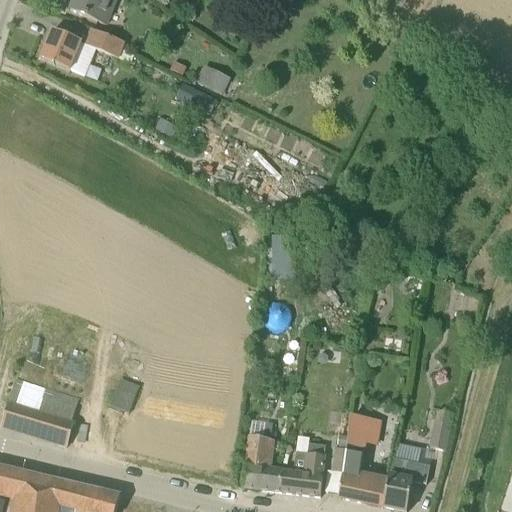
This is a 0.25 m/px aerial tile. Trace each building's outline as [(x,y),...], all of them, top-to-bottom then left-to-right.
[(75,0),(71,13),(106,27),(116,0),(75,0)] [(123,52),(126,46),(91,31),(85,47),(84,48),(96,53),(130,66),(134,57),(123,52)] [(81,45),(52,33),(40,62),(69,73),(70,72),(86,79),(96,53),(84,48),(85,47),(81,45)] [(186,70),(173,65),(170,72),(182,78),(186,70)] [(221,96),(229,80),(211,72),(203,88),(221,96)] [(217,103),(183,86),(176,101),(210,118),(217,103)] [(290,102),(312,110),(318,94),(295,86),(290,102)] [(364,261),(370,243),(348,236),(342,254),(364,261)] [(274,285),(295,285),(287,240),(272,241),(274,285)] [(86,382),(94,359),(72,351),(64,374),(86,382)] [(112,409),(131,416),(141,387),(122,380),(112,409)] [(9,398),(0,423),(0,434),(68,457),(80,422),(9,398)] [(446,455),(453,417),(437,414),(429,450),(446,455)] [(362,474),(368,425),(350,422),(348,439),(346,452),(339,501),(366,507),(382,510),(388,478),(362,474)] [(271,470),(274,444),(270,443),(272,427),(252,424),(242,491),(279,496),(282,476),(282,472),(271,470)] [(337,452),(346,452),(348,439),(339,439),(337,452)] [(401,445),(397,460),(419,465),(423,451),(401,445)] [(307,456),(296,455),(293,477),(282,476),(279,496),(320,501),(323,460),(324,460),(325,448),(308,447),(307,456)] [(431,470),(393,462),(383,511),(388,511),(407,511),(413,485),(427,488),(431,470)] [(0,501),(13,505),(12,511),(60,511),(61,509),(72,511),(116,511),(120,501),(121,501),(121,500),(100,494),(84,490),(43,481),(0,470),(0,501)]
